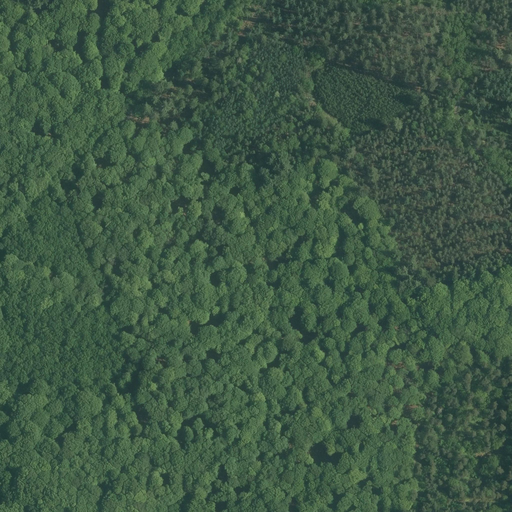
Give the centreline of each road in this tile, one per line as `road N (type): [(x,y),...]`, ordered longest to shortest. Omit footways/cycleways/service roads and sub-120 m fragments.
road 1 (track): [(10,286),(45,302),(96,307),(425,292),(511,273)]
road 2 (tertiary): [(0,238),(118,127),(229,0)]
road 3 (track): [(511,194),(470,143),(457,110),(485,61),(494,0)]
road 4 (track): [(457,105),(256,32)]
road 5 (track): [(0,309),(14,511)]
